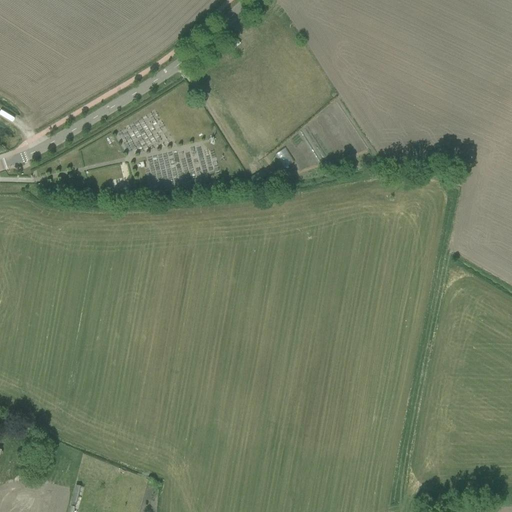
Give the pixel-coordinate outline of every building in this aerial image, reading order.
[(227,47),(231,52),(239,44),(235,39),(227,47)] [(262,170),(249,178),(255,189),(268,181),(262,170)] [(7,498),(17,500),(21,485),(7,481),(4,492),(2,491),(0,497),(0,500),(6,502),(7,498)] [(60,511),(67,511),(73,489),(67,487),(60,511)] [(22,511),(45,511),(50,498),(20,490),(17,500),(25,502),(22,511)] [(75,504),(70,502),(67,511),(75,511),(77,508),(74,507),(75,504)]
